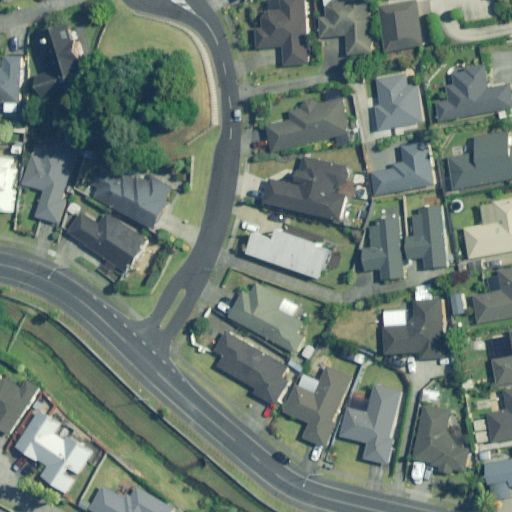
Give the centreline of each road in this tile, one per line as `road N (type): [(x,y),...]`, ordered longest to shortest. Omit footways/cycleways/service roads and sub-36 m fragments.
road 1 (residential): [(204,21),(226,82),(232,136),(220,205),(201,258),(140,356)]
road 2 (tertiary): [(140,356),(279,476),(384,511)]
road 3 (tertiary): [(0,263),(57,284),(140,356)]
